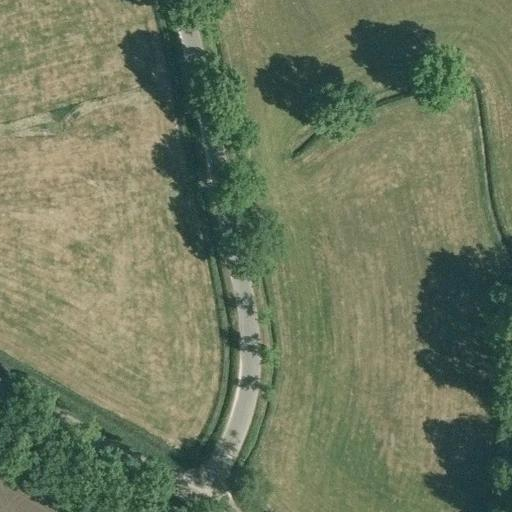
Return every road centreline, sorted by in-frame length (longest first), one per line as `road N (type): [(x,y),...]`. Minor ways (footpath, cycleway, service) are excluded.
road 1 (unclassified): [(203,500),(242,423),(252,361),(218,159),(178,0)]
road 2 (unclassified): [(203,500),(0,388)]
